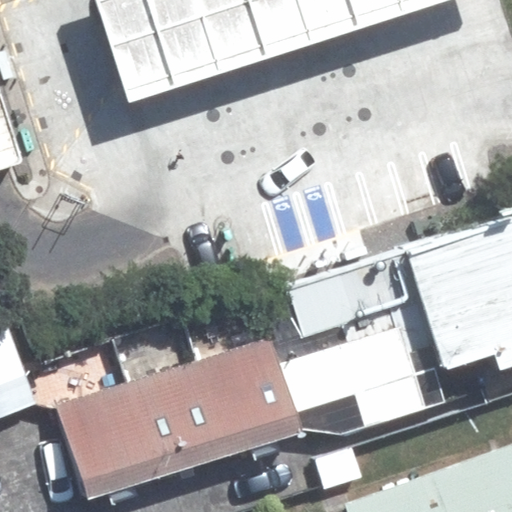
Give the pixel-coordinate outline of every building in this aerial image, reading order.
[(89,0),(123,102),(437,0),(89,0)] [(0,86),(0,172),(26,164),(0,86)] [(433,400),(422,364),(475,348),(511,337),(511,211),(251,290),(265,338),(295,429),(334,429),(433,400)] [(0,418),(36,406),(8,326),(0,329),(0,418)] [(288,429),(295,429),(265,338),(47,405),(74,493),(288,429)] [(511,511),(511,443),(349,501),(353,511),(511,511)] [(352,447),(315,459),(325,489),(362,477),(352,447)]
